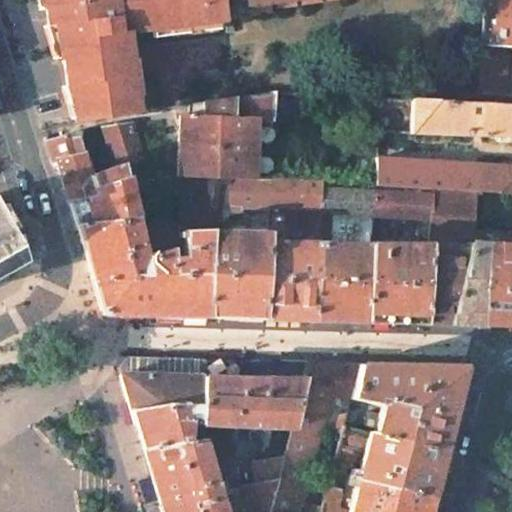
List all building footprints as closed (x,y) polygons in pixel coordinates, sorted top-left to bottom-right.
[(224,3),(244,0),(248,0),(249,6),(297,0),(43,0),(47,28),(57,26),(65,88),(71,88),(74,110),(90,108),(90,111),(92,120),(94,119),(135,113),(123,34),(226,19),(224,3)] [(244,0),(224,3),(226,19),(235,18),(250,16),(249,6),(248,0),(244,0)] [(511,0),(485,0),(483,45),(507,45),(511,45),(511,0)] [(228,33),(236,32),(235,18),(226,19),(228,33)] [(476,40),(477,19),(466,18),(469,40),(476,40)] [(482,44),(481,44),(479,77),(478,94),(503,96),(507,45),(483,45),(482,45),(482,44)] [(273,92),(234,98),(233,118),(257,120),(257,122),(272,122),(275,92),(273,92)] [(206,102),(202,103),(202,117),(233,118),(234,98),(206,102)] [(511,104),(481,102),(411,100),(410,134),(478,136),(511,136),(511,104)] [(202,103),(188,105),(188,116),(202,117),(202,103)] [(76,122),(92,120),(90,111),(90,108),(74,110),(76,122)] [(188,116),(178,116),(176,175),(228,178),(254,179),(257,122),(257,120),(233,118),(202,117),(188,116)] [(141,160),(130,124),(102,128),(115,168),(123,166),(141,160)] [(77,131),(44,140),(51,162),(55,161),(84,155),(77,133),(77,131)] [(84,155),(55,161),(68,205),(95,200),(89,177),(90,176),(84,155)] [(511,166),(376,159),(375,184),(431,187),(475,190),(475,191),(474,196),(481,196),(481,190),(511,192),(511,166)] [(89,177),(95,200),(68,205),(96,297),(101,315),(157,316),(144,259),(145,258),(142,245),(137,222),(123,166),(115,168),(109,170),(90,176),(89,177)] [(228,178),(176,175),(178,232),(182,232),(182,230),(209,229),(209,222),(226,222),(227,206),(228,178)] [(254,179),(228,178),(227,206),(268,207),(270,180),(267,180),(254,179)] [(321,182),(270,180),(268,207),(319,209),(320,188),(321,182)] [(374,184),(321,182),(320,188),(319,209),(319,213),(371,216),(373,191),(374,184)] [(375,184),(374,184),(373,191),(371,216),(393,217),(400,217),(429,219),(430,194),(431,187),(375,184)] [(475,190),(431,187),(430,194),(429,219),(428,245),(467,248),(468,242),(471,232),(474,196),(475,191),(475,190)] [(319,209),(268,207),(267,233),(267,241),(318,242),(319,213),(319,209)] [(0,254),(14,247),(11,241),(1,223),(5,221),(0,212),(0,254)] [(145,258),(144,259),(157,316),(208,318),(209,231),(209,229),(182,230),(182,232),(178,232),(178,238),(183,238),(183,248),(183,258),(173,259),(172,250),(145,258)] [(226,232),(209,231),(208,318),(263,319),(267,241),(267,233),(226,232)] [(467,248),(447,324),(481,325),(482,242),(483,232),(471,232),(468,242),(467,248)] [(511,232),(483,232),(482,242),(498,243),(511,243),(511,232)] [(0,274),(29,259),(23,235),(11,241),(14,247),(0,254),(0,274)] [(318,242),(267,241),(263,319),(314,321),(318,242)] [(369,244),(318,242),(314,321),(366,322),(369,244)] [(498,243),(482,242),(481,325),(489,325),(489,281),(498,281),(498,243)] [(511,325),(511,243),(498,243),(498,281),(489,281),(489,325),(511,325)] [(428,245),(369,244),(366,322),(424,324),(428,245)] [(467,248),(428,245),(424,324),(447,324),(467,248)] [(119,374),(202,376),(203,360),(127,358),(118,368),(119,374)] [(202,376),(301,379),(305,363),(243,361),(203,360),(202,376)] [(327,395),(349,399),(357,364),(305,363),(301,379),(289,428),(277,479),(268,511),(298,511),(301,503),(327,395)] [(413,366),(357,364),(349,399),(381,406),(378,413),(378,414),(371,434),(441,452),(450,418),(460,379),(461,375),(463,367),(462,367),(423,365),(413,366)] [(119,374),(142,449),(189,441),(188,424),(200,424),(202,376),(119,374)] [(248,426),(289,428),(301,379),(202,376),(200,424),(231,426),(233,426),(248,426)] [(311,506),(301,503),(298,511),(320,511),(342,427),(345,413),(340,411),(335,433),(330,432),(323,457),(324,457),(311,506)] [(367,411),(361,431),(367,433),(371,434),(378,414),(367,411)] [(246,471),(238,472),(238,479),(239,486),(243,486),(277,479),(289,428),(248,426),(246,471)] [(347,465),(359,467),(367,433),(361,431),(342,427),(320,511),(347,511),(348,511),(337,508),(347,465)] [(391,489),(428,499),(433,480),(434,477),(441,452),(371,434),(367,433),(359,467),(358,472),(393,482),(391,489)] [(210,466),(202,439),(199,439),(189,441),(142,449),(158,500),(192,495),(191,489),(216,483),(210,466)] [(222,473),(226,481),(238,479),(238,472),(234,448),(216,443),(218,464),(221,463),(222,473)] [(393,482),(358,472),(354,486),(426,506),(428,499),(391,489),(393,482)] [(249,511),(268,511),(277,479),(243,486),(249,511)] [(224,511),(219,496),(216,483),(191,489),(192,495),(158,500),(161,511),(224,511)] [(347,511),(424,511),(426,506),(354,486),(348,511),(347,511)]
